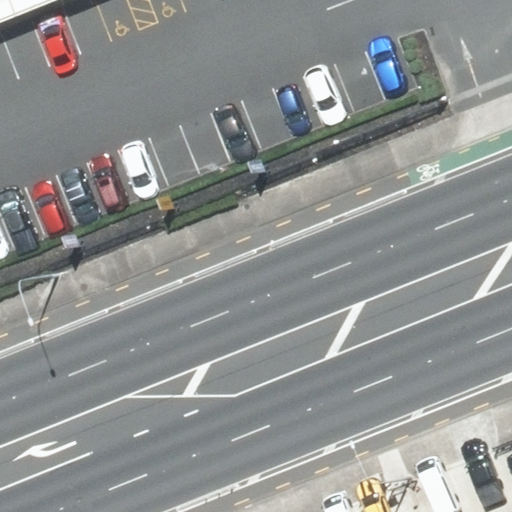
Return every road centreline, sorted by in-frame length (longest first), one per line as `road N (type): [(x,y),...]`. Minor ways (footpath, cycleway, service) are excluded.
road 1 (primary): [(0,398),(511,190)]
road 2 (primary): [(511,318),(27,511)]
